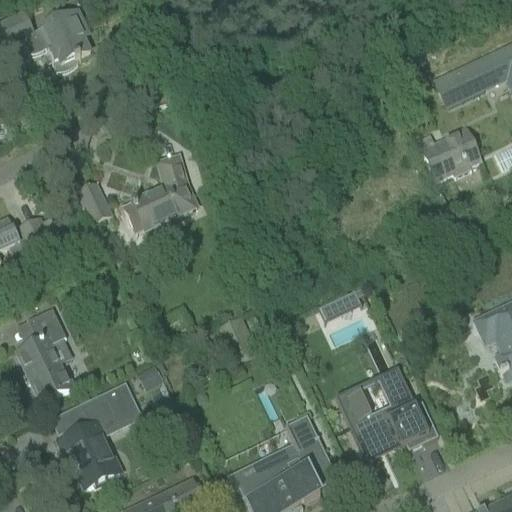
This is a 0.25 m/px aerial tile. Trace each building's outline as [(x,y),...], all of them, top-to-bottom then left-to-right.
[(22,46),(29,62),(30,62),(33,61),(35,61),(38,60),(40,59),(42,58),(44,57),(45,56),(56,79),(59,79),(61,79),(64,78),(66,78),(69,77),(71,75),(73,74),(75,72),(77,71),(78,69),(76,67),(80,65),(79,64),(90,59),(79,34),(84,32),(77,18),(33,38),(23,18),(0,28),(0,39),(6,53),(22,46)] [(437,88),(448,112),(483,96),(481,92),(505,81),(511,96),(511,63),(508,66),(504,57),(437,88)] [(416,147),(435,188),(452,180),(454,185),(472,177),(470,172),(481,168),(467,136),(432,152),(428,141),(416,147)] [(131,208),(145,238),(197,214),(187,193),(178,163),(157,169),(163,192),(131,208)] [(76,199),(92,232),(112,223),(96,189),(76,199)] [(0,258),(10,254),(15,265),(52,247),(39,224),(18,235),(24,245),(18,248),(8,226),(0,230),(0,258)] [(240,288),(252,316),(270,308),(258,280),(240,288)] [(90,288),(96,303),(108,298),(101,283),(90,288)] [(355,297),(318,314),(324,327),(361,310),(355,297)] [(511,308),(472,327),(479,343),(483,341),(486,348),(497,343),(505,359),(494,364),(501,377),(499,379),(501,382),(505,380),(508,385),(511,382),(511,308)] [(51,351),(66,344),(52,316),(20,331),(22,336),(18,338),(25,353),(15,358),(19,365),(15,366),(19,374),(22,373),(40,410),(72,395),(51,351)] [(211,338),(226,372),(255,359),(240,325),(211,338)] [(154,334),(147,338),(154,350),(161,346),(154,334)] [(150,374),(136,382),(145,398),(160,390),(163,388),(153,372),(150,374)] [(358,401),(338,410),(356,448),(363,445),(370,461),(399,447),(400,451),(404,449),(408,458),(438,443),(421,408),(414,412),(401,386),(382,395),(391,415),(371,425),(366,416),(365,417),(358,401)] [(91,433),(59,448),(66,464),(68,462),(75,477),(73,478),(74,481),(77,480),(85,497),(93,493),(94,495),(109,488),(108,486),(119,480),(100,439),(119,430),(116,423),(137,413),(125,390),(103,401),(105,405),(83,416),(91,433)] [(335,485),(306,425),(285,435),(296,456),(234,487),(245,509),(249,507),(251,511),(299,511),(319,502),(316,495),(335,485)] [(242,472),(289,451),(284,441),(238,462),(242,472)] [(202,511),(204,511),(192,486),(155,504),(139,511),(202,511)] [(511,511),(511,500),(487,511),(511,511)]
